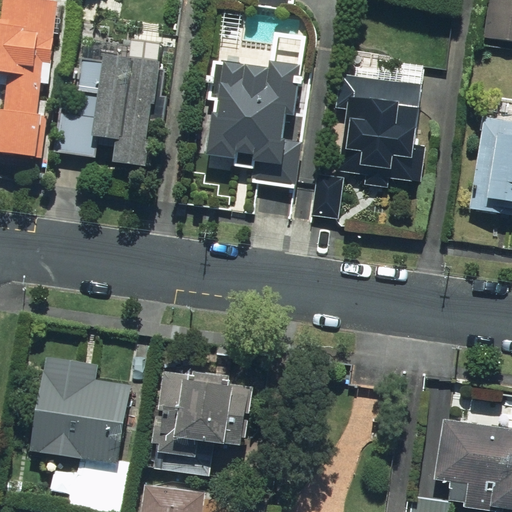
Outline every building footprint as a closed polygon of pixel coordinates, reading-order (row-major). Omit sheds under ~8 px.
[(5,144),(45,149),(50,109),(39,103),(46,57),(53,61),(61,0),(0,0),(0,68),(15,71),(5,144)] [(511,0),(494,0),(490,35),(511,38),(511,0)] [(146,35),(144,53),(119,50),(108,135),(132,138),(129,162),(162,166),(176,57),(178,39),(146,35)] [(309,66),(227,59),(218,163),(300,170),(309,66)] [(348,79),(343,170),(435,175),(439,83),(348,79)] [(511,119),(490,117),(480,213),(511,216),(511,119)] [(355,178),(323,176),(320,215),(352,217),(355,178)] [(100,374),(102,354),(43,349),(34,445),(135,454),(142,377),(100,374)] [(161,461),(216,466),(218,441),(255,444),(262,368),(170,359),(161,461)] [(440,473),(463,475),(461,501),(511,504),(511,421),(466,418),(443,417),(440,473)] [(147,482),(144,511),(211,511),(214,488),(147,482)] [(419,501),(418,511),(448,511),(449,501),(419,501)]
